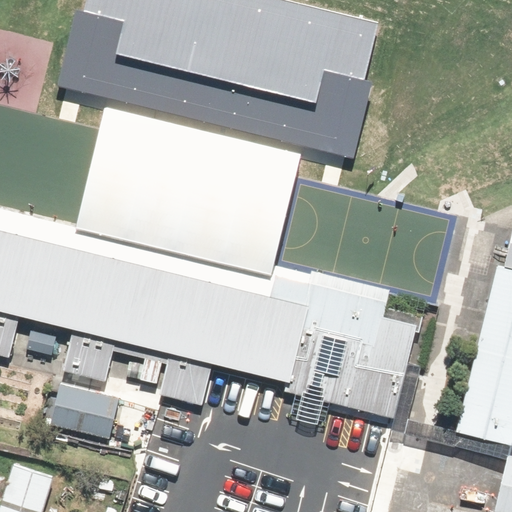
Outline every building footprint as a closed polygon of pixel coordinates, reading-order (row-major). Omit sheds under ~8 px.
[(253,0),(76,0),(55,92),(113,105),(299,149),(351,161),(382,30),(253,0)] [(113,105),(84,218),(269,265),(299,149),(113,105)] [(511,115),(450,141),(470,188),(511,170),(511,115)] [(0,227),(0,313),(398,413),(421,321),(391,314),(396,293),(278,263),(270,295),(0,227)] [(511,266),(498,263),(459,434),(511,445),(511,266)] [(17,318),(0,313),(0,352),(8,355),(17,318)] [(119,343),(75,332),(66,368),(110,379),(119,343)] [(216,367),(172,356),(163,393),(178,397),(207,404),(216,367)] [(122,397),(59,381),(48,424),(111,439),(122,397)] [(183,445),(172,489),(232,505),(243,460),(183,445)] [(511,511),(511,449),(507,449),(492,511),(511,511)] [(0,511),(41,511),(53,475),(12,462),(1,499),(0,499),(0,511)]
